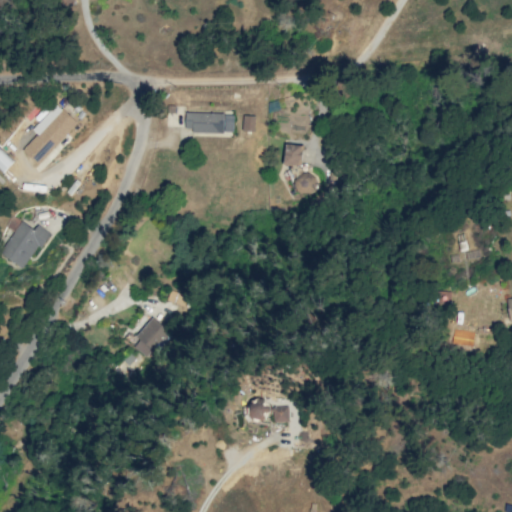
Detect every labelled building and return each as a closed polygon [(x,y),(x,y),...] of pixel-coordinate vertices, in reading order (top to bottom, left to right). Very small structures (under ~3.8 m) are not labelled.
[(31,129),(36,134),(21,150),(38,165),(77,122),(55,103),(31,129)] [(184,131),(233,132),(233,113),(185,112),(184,131)] [(254,116),(243,115),(242,130),(254,131),(254,116)] [(292,192),(310,192),(311,173),(300,173),(301,145),(284,144),(283,164),(293,165),(292,192)] [(49,232),(38,225),(34,230),(22,221),(0,252),(23,269),(49,232)] [(166,300),(183,307),(187,297),(170,290),(166,300)] [(145,356),(168,330),(152,317),(130,342),(145,356)] [(268,403),(253,397),(247,414),(261,420),(268,403)] [(273,421),(287,421),(287,406),(273,406),(273,421)]
